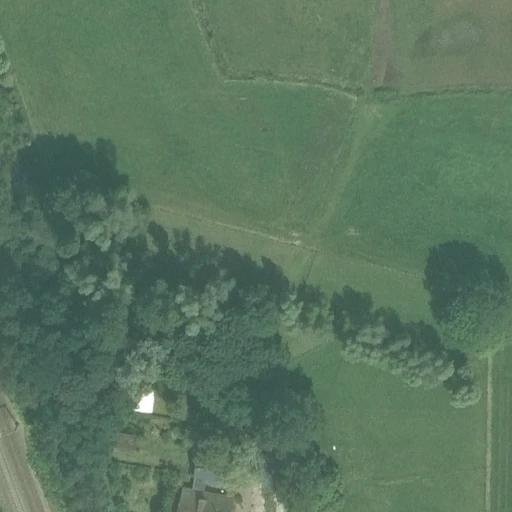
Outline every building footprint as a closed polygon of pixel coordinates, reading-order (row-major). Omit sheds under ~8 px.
[(277,417),(268,394),(252,401),(261,424),(277,417)] [(184,432),(205,435),(209,411),(189,407),(184,432)] [(114,450),(135,453),(138,434),(117,431),(114,450)] [(203,482),(225,487),(230,459),(198,452),(193,480),(203,482)] [(260,458),(264,488),(279,486),(276,456),(260,458)] [(202,491),(203,482),(193,480),(191,489),(184,488),(178,511),(230,511),(233,497),(202,491)]
